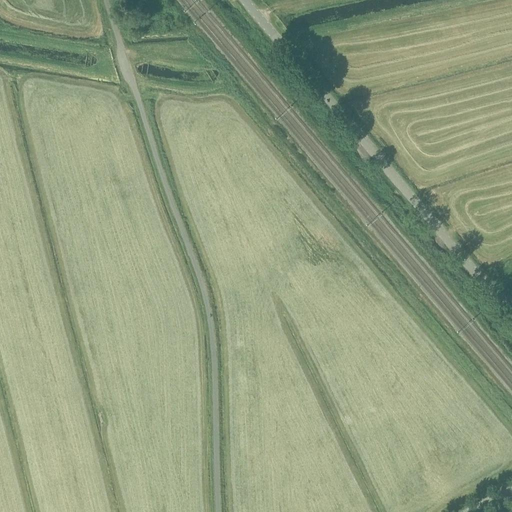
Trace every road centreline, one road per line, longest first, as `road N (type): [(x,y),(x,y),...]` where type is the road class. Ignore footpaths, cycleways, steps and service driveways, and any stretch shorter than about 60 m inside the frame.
road 1 (unclassified): [(218,511),(209,316),(106,0)]
road 2 (unclassified): [(511,308),(243,0)]
